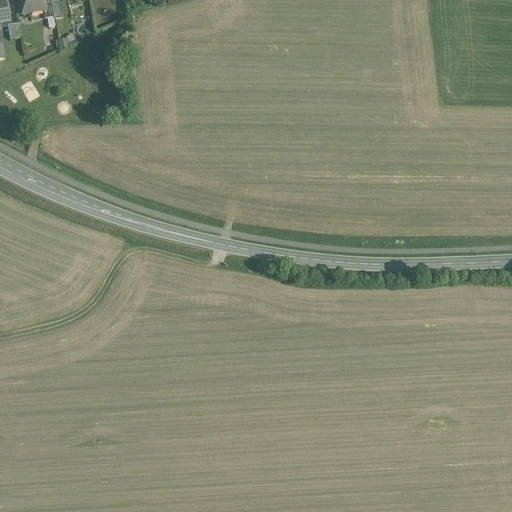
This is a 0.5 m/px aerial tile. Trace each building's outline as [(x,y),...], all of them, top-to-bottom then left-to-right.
[(44,0),(19,0),(22,17),(43,13),(46,13),(45,5),(44,0)] [(60,3),(51,4),(54,20),(54,22),(63,20),(60,3)] [(6,4),(0,5),(0,24),(9,23),(6,4)] [(46,13),(43,13),(44,22),(47,21),(54,20),(51,4),(45,5),(46,13)] [(18,25),(8,27),(10,42),(20,40),(18,25)]
